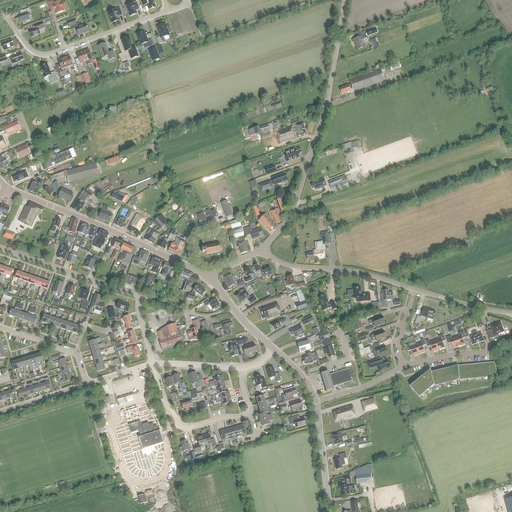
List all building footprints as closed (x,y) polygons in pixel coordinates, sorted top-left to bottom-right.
[(61,2),(60,1),(55,3),(53,0),(51,0),(47,2),(49,8),(53,6),(56,14),(64,11),(63,10),(67,8),(64,1),(61,2)] [(149,10),(156,7),(155,6),(156,5),(155,2),(154,3),(153,0),(141,0),(143,4),(146,2),(149,10)] [(125,6),(129,16),(137,14),(136,10),(139,9),(137,2),(133,3),(125,6)] [(25,13),(18,16),(21,24),(20,22),(25,20),(26,22),(30,20),(29,19),(29,17),(31,16),(29,12),(30,11),(29,8),(24,10),(25,13)] [(111,23),(120,20),(118,17),(119,16),(122,15),(119,8),(116,9),(115,9),(107,12),(111,23)] [(35,28),(29,31),(31,37),(40,34),(38,30),(41,29),(45,28),(43,22),(34,25),(35,28)] [(78,35),(88,31),(86,24),(75,27),(78,35)] [(160,35),(156,36),(159,44),(165,42),(163,38),(169,36),(168,33),(171,32),(169,27),(167,28),(167,27),(166,28),(165,24),(157,27),(160,35)] [(377,33),(375,28),(366,31),(367,36),(377,33)] [(144,31),(137,34),(140,45),(144,44),(145,48),(152,46),(149,39),(147,39),(146,36),(144,31)] [(363,43),(367,42),(368,40),(365,32),(358,35),(359,38),(353,40),(355,45),(356,44),(358,50),(365,48),(363,43)] [(129,37),(121,40),(125,51),(128,50),(131,59),(138,56),(135,46),(133,47),(129,37)] [(14,46),(11,40),(6,42),(5,41),(1,43),(4,51),(10,48),(14,46)] [(109,53),(105,43),(98,46),(102,58),(108,56),(109,60),(115,58),(113,51),(109,53)] [(149,50),(152,61),(159,58),(155,48),(149,50)] [(82,52),(86,62),(92,59),(88,49),(82,52)] [(86,62),(82,52),(77,54),(80,64),(86,62)] [(23,59),(21,54),(15,56),(15,55),(10,57),(13,64),(20,61),(19,60),(23,59)] [(64,58),(68,69),(71,68),(72,71),(74,70),(70,56),(64,58)] [(64,58),(58,61),(61,69),(58,71),(61,80),(65,79),(64,76),(69,74),(68,69),(64,58)] [(400,68),(398,63),(389,67),(391,72),(400,68)] [(41,70),(41,71),(40,72),(41,73),(42,74),(43,73),(44,78),(48,76),(51,84),(58,81),(55,72),(54,72),(51,74),(47,64),(40,67),(41,70)] [(353,91),(361,88),(384,80),(380,69),(349,80),(351,84),(348,85),(343,87),(340,89),(342,94),(345,93),(350,91),(350,89),(352,89),(353,91)] [(87,73),(81,75),(84,83),(90,81),(87,73)] [(17,122),(4,127),(7,135),(20,129),(17,122)] [(297,136),(306,134),(303,124),(296,126),(295,123),(291,124),(292,126),(276,131),(280,143),(295,138),(294,133),(296,132),(297,136)] [(269,131),(268,125),(248,130),(250,136),(269,131)] [(357,140),(342,145),(345,154),(360,149),(357,140)] [(18,149),(15,150),(19,158),(21,157),(30,153),(27,145),(18,149)] [(299,153),(301,152),(300,148),(296,149),(295,148),(283,153),(286,162),(299,157),(298,155),(300,154),(299,153)] [(51,163),(54,162),(55,165),(72,158),(69,150),(49,158),(51,163)] [(140,153),(143,161),(147,160),(145,157),(149,155),(147,150),(140,153)] [(121,155),(110,160),(106,161),(108,166),(119,161),(123,159),(121,155)] [(4,159),(2,156),(0,156),(0,167),(1,169),(3,168),(4,171),(8,168),(6,165),(9,163),(5,158),(4,159)] [(64,171),(50,176),(52,180),(64,176),(67,175),(69,182),(99,174),(96,163),(64,171)] [(267,175),(276,171),(274,165),(264,169),(267,175)] [(11,184),(23,180),(21,173),(9,177),(11,184)] [(286,181),(286,180),(287,180),(284,173),(271,178),(272,180),(269,181),(259,185),(261,191),(272,187),(271,185),(274,184),(274,185),(282,182),(282,183),(283,184),(284,184),(285,183),(286,183),(286,181)] [(345,176),(329,182),(332,189),(348,183),(345,176)] [(41,180),(38,178),(36,182),(34,181),(31,182),(28,190),(35,193),(41,180)] [(316,181),(316,183),(311,185),(313,189),(315,188),(315,190),(318,188),(319,189),(322,188),(322,187),(326,185),(323,178),(316,181)] [(50,185),(52,183),(49,180),(44,184),(46,186),(47,185),(48,186),(44,190),(50,196),(56,191),(50,185)] [(69,200),(72,193),(62,188),(59,196),(62,198),(62,197),(69,200)] [(87,191),(85,189),(71,208),(77,212),(78,212),(80,209),(84,204),(83,203),(85,201),(85,202),(88,198),(89,199),(94,192),(88,188),(87,191)] [(111,197),(117,199),(122,202),(125,197),(113,192),(111,197)] [(277,204),(279,208),(276,210),(275,209),(270,211),(272,217),(273,217),(276,223),(280,222),(277,214),(285,211),(282,202),(281,202),(280,198),(275,200),(277,204)] [(227,217),(232,215),(228,206),(227,201),(221,203),(223,208),(227,217)] [(41,214),(43,209),(30,202),(28,207),(25,206),(18,221),(31,227),(38,212),(41,214)] [(263,202),(256,205),(256,206),(253,207),(256,216),(259,215),(257,209),(259,209),(260,208),(265,206),(263,202)] [(8,214),(10,208),(2,205),(0,208),(0,212),(2,213),(3,212),(4,212),(3,215),(6,217),(8,214)] [(104,205),(98,217),(109,222),(112,214),(106,212),(108,207),(104,205)] [(203,213),(197,215),(199,219),(198,219),(200,224),(206,222),(206,223),(213,220),(212,218),(218,216),(215,210),(210,212),(210,213),(204,216),(203,213)] [(128,230),(136,235),(138,231),(139,231),(141,228),(142,229),(145,224),(141,221),(143,218),(137,214),(130,225),(131,226),(128,230)] [(158,217),(153,222),(159,229),(164,224),(166,226),(169,223),(162,214),(158,217)] [(269,218),(265,214),(261,218),(261,221),(267,227),(267,226),(270,229),(273,226),(270,223),(271,222),(269,221),(268,221),(267,220),(269,218)] [(122,228),(126,219),(122,217),(122,218),(119,217),(116,225),(122,228)] [(59,224),(61,220),(56,218),(55,222),(54,222),(51,230),(55,232),(56,227),(58,228),(60,224),(59,224)] [(74,233),(78,221),(72,219),(68,231),(71,232),(71,233),(73,234),(74,233)] [(238,242),(241,253),(248,251),(244,235),(239,219),(230,222),(234,238),(238,237),(240,242),(238,242)] [(88,227),(89,225),(82,222),(78,232),(85,235),(85,234),(88,227)] [(91,228),(89,227),(85,237),(87,238),(89,235),(93,238),(97,229),(92,227),(91,228)] [(252,231),(251,227),(244,229),(246,236),(251,234),(253,240),(258,238),(263,236),(261,228),(252,231)] [(158,239),(161,234),(150,229),(147,234),(148,235),(145,239),(154,244),(157,239),(158,239)] [(13,240),(15,234),(5,230),(3,237),(13,240)] [(107,239),(109,234),(100,230),(99,233),(97,232),(96,235),(96,236),(93,242),(94,243),(93,246),(100,249),(102,245),(103,245),(106,238),(107,239)] [(320,235),(322,242),(322,245),(323,245),(331,243),(329,233),(328,234),(327,231),(320,232),(321,235),(320,235)] [(167,239),(164,238),(163,241),(160,239),(157,246),(164,249),(165,246),(166,246),(167,243),(166,243),(167,242),(166,242),(167,239)] [(182,251),(186,242),(176,238),(174,243),(172,242),(168,251),(179,256),(181,251),(182,251)] [(61,245),(57,256),(57,258),(60,259),(61,258),(64,259),(68,247),(67,246),(68,243),(60,240),(58,244),(61,245)] [(119,250),(122,243),(115,240),(113,243),(111,247),(119,250)] [(322,245),(322,242),(318,243),(319,250),(312,251),(312,252),(306,254),(307,259),(309,259),(309,261),(314,260),(315,264),(319,263),(319,259),(325,258),(323,249),(323,245),(322,245)] [(135,249),(123,243),(119,252),(122,253),(120,256),(118,260),(119,261),(119,262),(120,262),(120,261),(122,262),(119,269),(125,272),(135,249)] [(205,248),(201,248),(202,253),(206,252),(206,254),(218,251),(219,251),(220,251),(221,250),(221,249),(222,248),(222,247),(222,246),(221,245),(220,244),(219,244),(218,244),(217,244),(205,246),(205,248)] [(115,250),(111,258),(116,260),(119,252),(115,250)] [(149,254),(141,251),(138,258),(133,256),(131,263),(139,265),(140,261),(146,263),(149,254)] [(73,264),(76,256),(70,254),(67,261),(73,264)] [(88,258),(84,267),(92,270),(94,264),(98,265),(101,259),(94,256),(92,260),(88,258)] [(154,269),(157,271),(159,268),(160,266),(162,261),(153,257),(150,264),(151,265),(150,266),(152,266),(152,265),(155,267),(154,269)] [(166,278),(167,276),(172,266),(165,262),(162,268),(164,269),(160,275),(166,278)] [(258,264),(253,266),(253,267),(254,267),(256,272),(256,273),(260,271),(262,275),(263,275),(263,277),(268,275),(269,276),(272,274),(271,271),(270,267),(262,270),(261,267),(259,268),(258,265),(258,264)] [(4,274),(3,276),(5,276),(6,275),(10,276),(12,270),(6,268),(4,274)] [(250,271),(248,268),(244,269),(246,273),(245,273),(246,277),(247,276),(248,278),(244,280),(245,282),(252,279),(252,278),(251,279),(250,275),(252,274),(250,271)] [(189,281),(192,273),(182,269),(178,278),(184,280),(185,284),(184,287),(180,290),(186,292),(187,289),(188,290),(192,284),(188,282),(189,281)] [(21,280),(23,274),(17,271),(15,278),(19,279),(18,281),(20,282),(21,280)] [(23,281),(28,282),(30,276),(23,274),(21,280),(20,282),(22,283),(23,281)] [(125,283),(131,286),(130,286),(131,284),(134,285),(137,278),(127,275),(125,282),(125,283)] [(234,282),(231,275),(224,278),(229,287),(232,286),(233,289),(238,287),(236,282),(234,282)] [(30,276),(28,282),(34,285),(36,278),(30,276)] [(288,281),(286,281),(287,287),(291,286),(292,288),(297,287),(297,288),(305,286),(304,281),(296,283),(297,284),(295,285),(293,276),(287,277),(288,281)] [(41,287),(43,281),(36,278),(34,285),(34,287),(36,288),(37,285),(41,287)] [(41,287),(40,289),(42,290),(43,288),(47,289),(49,283),(43,281),(41,287)] [(59,294),(63,284),(57,281),(55,288),(53,287),(52,291),(59,294)] [(64,298),(67,299),(69,294),(72,295),(75,287),(69,285),(66,293),(65,293),(64,298)] [(205,291),(197,285),(193,290),(191,294),(188,293),(187,298),(193,299),(194,295),(196,292),(201,296),(205,291)] [(353,295),(353,298),(357,298),(357,302),(370,301),(369,294),(364,294),(363,294),(363,295),(361,295),(360,287),(352,288),(352,291),(347,291),(348,295),(344,296),(353,295)] [(240,292),(239,292),(235,295),(240,303),(247,297),(248,299),(251,303),(257,299),(254,295),(250,297),(248,295),(245,290),(244,289),(242,290),(242,289),(240,291),(240,292)] [(83,300),(80,306),(87,309),(89,303),(85,301),(85,300),(86,300),(89,292),(82,290),(82,291),(80,290),(77,297),(79,298),(83,300)] [(381,293),(382,308),(387,307),(387,300),(393,300),(393,293),(388,293),(388,290),(383,291),(383,293),(381,293)] [(92,302),(90,306),(94,307),(93,309),(101,311),(103,305),(98,303),(100,300),(99,300),(100,296),(95,294),(94,298),(93,297),(92,302)] [(327,301),(324,295),(319,298),(320,301),(319,301),(323,310),(332,306),(333,309),(337,308),(334,301),(330,303),(331,304),(329,305),(328,301),(327,301)] [(214,297),(209,301),(207,298),(202,302),(205,307),(209,305),(212,309),(214,308),(215,309),(219,306),(218,305),(219,305),(217,301),(214,297)] [(54,299),(51,306),(57,308),(59,301),(54,299)] [(123,303),(124,302),(119,301),(117,304),(120,305),(118,309),(127,311),(129,305),(123,303)] [(307,307),(305,301),(296,305),(298,310),(307,307)] [(265,306),(265,307),(259,310),(263,318),(267,317),(268,318),(271,317),(271,316),(280,313),(276,302),(265,306)] [(9,315),(16,317),(18,311),(19,308),(15,307),(14,310),(11,309),(9,315)] [(28,321),(31,312),(33,308),(31,307),(30,307),(28,311),(27,314),(24,313),(22,319),(28,321)] [(18,311),(16,317),(22,319),(24,313),(21,312),(22,309),(19,308),(18,311)] [(34,314),(36,309),(33,308),(31,312),(28,321),(35,324),(37,318),(33,317),(34,314)] [(417,316),(416,322),(419,323),(420,319),(423,320),(424,317),(428,318),(427,320),(430,321),(430,322),(431,322),(432,322),(433,319),(435,312),(430,310),(424,308),(421,317),(417,316)] [(43,314),(44,315),(41,322),(48,324),(50,317),(49,316),(46,315),(47,311),(45,311),(43,314)] [(51,317),(53,313),(50,313),(49,316),(50,317),(48,324),(53,326),(56,319),(55,318),(51,317)] [(62,321),(61,320),(57,319),(59,315),(56,315),(55,318),(56,319),(53,326),(59,328),(62,321)] [(121,324),(125,323),(130,322),(128,315),(123,317),(120,318),(121,320),(120,321),(121,324)] [(305,322),(306,324),(313,320),(311,315),(301,320),(303,324),(305,322)] [(65,317),(62,316),(61,320),(62,321),(59,328),(65,330),(68,323),(67,322),(63,321),(65,317)] [(382,316),(369,321),(370,324),(373,323),(375,327),(384,323),(382,316)] [(73,325),(73,324),(69,323),(70,319),(68,318),(67,322),(68,323),(65,330),(71,332),(73,325)] [(278,321),(278,320),(270,325),(273,330),(281,326),(280,324),(285,321),(284,318),(278,321)] [(359,319),(351,322),(355,331),(363,328),(359,319)] [(80,327),(75,325),(76,321),(74,320),(73,324),(73,325),(71,332),(77,334),(80,327)] [(199,337),(197,330),(201,329),(198,320),(193,321),(195,328),(191,329),(192,331),(187,332),(190,340),(195,338),(195,339),(199,338),(198,337),(199,337)] [(231,333),(229,327),(232,325),(231,321),(229,322),(229,320),(221,323),(221,324),(218,325),(218,324),(213,325),(215,329),(222,327),(224,335),(231,333)] [(496,324),(491,326),(492,329),(486,331),(489,339),(499,336),(498,333),(503,332),(501,326),(502,325),(501,322),(496,323),(496,324)] [(176,326),(175,323),(166,325),(167,326),(161,330),(157,332),(160,340),(159,341),(161,347),(162,349),(168,347),(173,345),(179,344),(179,342),(178,338),(182,337),(179,328),(182,328),(181,325),(176,326)] [(304,333),(300,325),(294,327),(295,328),(289,331),(291,335),(294,334),(296,337),(304,333)] [(383,331),(371,335),(370,337),(372,341),(374,341),(376,341),(377,342),(382,340),(382,338),(385,337),(383,331)] [(456,337),(459,347),(463,345),(465,344),(463,338),(466,337),(464,331),(458,333),(459,336),(456,337)] [(473,336),(470,338),(473,345),(477,343),(477,344),(480,343),(480,342),(484,341),(481,333),(478,335),(477,331),(472,333),(473,336)] [(319,336),(321,341),(329,338),(327,332),(319,334),(319,336)] [(370,338),(367,332),(357,336),(355,337),(357,343),(359,342),(370,338)] [(439,339),(436,340),(439,350),(445,348),(443,342),(446,340),(444,334),(438,336),(439,339)] [(459,347),(456,337),(452,338),(451,336),(446,338),(448,344),(451,343),(453,349),(456,348),(459,347)] [(243,346),(242,344),(247,342),(245,337),(243,338),(237,339),(239,345),(240,349),(243,348),(243,347),(243,346)] [(90,348),(98,345),(97,345),(96,341),(100,340),(100,338),(96,339),(88,342),(90,348)] [(422,342),(416,345),(419,354),(425,352),(423,346),(426,345),(424,339),(421,340),(422,342)] [(240,350),(237,340),(230,342),(231,346),(228,347),(231,357),(238,355),(237,351),(240,350)] [(439,350),(436,340),(430,342),(429,340),(426,341),(428,347),(431,346),(433,352),(439,350)] [(92,354),(99,351),(99,350),(98,347),(102,346),(101,343),(97,345),(98,345),(90,348),(92,354)] [(256,351),(254,343),(243,346),(243,347),(243,348),(245,355),(256,351)] [(312,344),(298,348),(300,352),(310,349),(310,348),(313,347),(312,344)] [(387,352),(384,346),(380,347),(379,344),(371,347),(373,353),(376,352),(377,355),(387,352)] [(419,354),(416,345),(410,347),(409,344),(406,345),(408,351),(411,350),(413,356),(419,354)] [(134,347),(133,345),(126,347),(128,353),(133,351),(134,356),(140,355),(137,346),(134,347)] [(329,358),(335,356),(332,346),(326,348),(329,358)] [(94,359),(101,357),(101,356),(100,353),(104,351),(103,349),(99,350),(99,351),(92,354),(94,359)] [(303,362),(302,362),(303,364),(305,364),(305,365),(309,363),(311,364),(312,363),(313,361),(318,360),(317,356),(316,352),(311,354),(306,355),(307,356),(303,358),(303,360),(303,361),(303,362)] [(37,363),(40,362),(41,366),(44,365),(40,353),(34,355),(37,363)] [(31,365),(34,364),(36,367),(38,367),(37,363),(34,355),(29,357),(31,365)] [(95,366),(103,363),(103,362),(102,358),(106,357),(105,355),(101,356),(101,357),(94,359),(95,366)] [(25,367),(29,366),(30,369),(32,368),(31,365),(29,357),(23,359),(25,367)] [(58,363),(59,368),(67,365),(65,358),(57,361),(53,362),(54,364),(58,363)] [(390,367),(387,359),(381,362),(380,358),(369,362),(371,368),(377,366),(379,371),(390,367)] [(19,368),(20,368),(23,367),(25,375),(28,374),(25,367),(23,359),(17,360),(19,368)] [(20,368),(19,368),(17,360),(11,362),(14,370),(17,369),(18,373),(21,372),(20,368)] [(103,362),(103,363),(95,366),(97,372),(105,369),(103,365),(107,364),(107,361),(103,362)] [(490,380),(499,378),(495,362),(487,363),(488,375),(489,375),(490,380)] [(477,364),(479,376),(488,375),(487,363),(477,364)] [(479,376),(477,364),(468,365),(469,377),(479,376)] [(62,375),(69,372),(67,365),(59,368),(61,373),(57,374),(58,376),(62,375)] [(469,377),(468,365),(458,366),(459,379),(469,377)] [(275,374),(273,367),(266,369),(269,378),(275,377),(276,382),(281,380),(279,373),(275,374)] [(418,396),(420,398),(432,388),(431,388),(434,386),(434,387),(458,381),(458,380),(455,368),(427,375),(423,378),(422,377),(410,387),(418,396)] [(350,369),(348,369),(329,375),(328,371),(321,373),(326,391),(333,389),(332,386),(351,381),(350,378),(352,377),(350,369)] [(62,375),(63,380),(59,381),(60,383),(72,380),(69,372),(62,375)] [(198,381),(196,372),(189,374),(191,384),(195,383),(197,388),(203,386),(202,380),(198,381)] [(183,380),(180,381),(178,374),(172,376),(173,377),(172,377),(174,385),(175,384),(175,385),(177,385),(178,384),(178,383),(179,388),(178,388),(180,393),(186,391),(187,393),(183,379),(183,380)] [(209,383),(210,385),(224,381),(222,375),(213,378),(214,381),(209,383)] [(253,380),(253,381),(253,383),(254,384),(255,383),(256,386),(261,385),(262,389),(267,388),(265,381),(264,378),(261,379),(260,376),(254,377),(255,380),(253,380)] [(174,385),(172,377),(165,379),(167,388),(173,386),(173,385),(174,385)] [(40,384),(42,391),(50,388),(48,381),(47,380),(46,381),(46,382),(40,384)] [(224,381),(210,385),(210,387),(215,386),(216,389),(225,386),(224,381)] [(33,386),(35,393),(42,391),(40,384),(40,382),(38,383),(38,384),(33,386)] [(24,387),(25,388),(27,396),(35,393),(33,386),(32,385),(30,386),(31,387),(26,388),(25,384),(24,385),(24,387)] [(27,396),(25,388),(24,387),(24,385),(21,386),(22,389),(23,389),(17,391),(19,398),(27,396)] [(219,394),(227,392),(225,386),(216,389),(211,390),(212,393),(216,392),(217,395),(219,394)] [(297,394),(295,388),(284,391),(287,400),(293,398),(292,395),(297,394)] [(4,392),(6,399),(14,396),(11,390),(11,389),(9,389),(9,390),(4,392)] [(227,392),(219,394),(220,397),(216,398),(216,401),(230,397),(229,391),(227,392)] [(151,393),(144,395),(147,403),(153,401),(151,393)] [(257,404),(266,401),(265,400),(265,397),(267,396),(266,393),(263,395),(263,396),(255,398),(257,404)] [(100,399),(102,405),(111,403),(109,396),(103,398),(100,399)] [(230,397),(216,401),(217,403),(222,402),(222,405),(232,403),(230,397)] [(266,401),(257,404),(259,409),(267,407),(267,406),(266,403),(269,402),(269,403),(273,402),(273,399),(268,400),(265,400),(266,401)] [(374,399),(362,403),(365,412),(372,410),(371,407),(376,405),(374,399)] [(192,406),(190,400),(181,403),(183,409),(192,406)] [(300,400),(290,403),(292,411),(296,410),(296,409),(302,407),(300,400)] [(127,423),(114,427),(119,443),(120,445),(122,454),(123,456),(126,464),(128,468),(130,471),(132,474),(135,476),(138,477),(142,478),(145,478),(145,477),(147,477),(147,478),(150,478),(151,477),(153,476),(153,475),(154,474),(155,475),(158,473),(160,470),(162,467),(163,464),(164,460),(164,457),(163,453),(163,451),(160,452),(159,453),(158,450),(159,449),(161,448),(160,445),(160,444),(163,443),(159,431),(158,431),(158,430),(157,425),(155,419),(151,420),(148,421),(146,415),(149,415),(149,414),(146,405),(137,408),(139,417),(127,421),(127,423)] [(270,405),(267,406),(267,407),(259,409),(260,415),(269,412),(268,408),(270,408),(270,405)] [(340,409),(340,410),(333,412),(336,421),(340,420),(341,423),(342,423),(342,425),(345,424),(343,420),(355,417),(352,405),(340,409)] [(137,408),(124,412),(124,413),(127,421),(139,417),(137,408)] [(269,412),(260,415),(259,415),(260,420),(272,417),(272,414),(268,415),(267,413),(269,412)] [(294,423),(296,428),(306,425),(304,418),(297,420),(296,416),(289,418),(290,424),(294,423)] [(359,416),(353,418),(356,427),(362,425),(359,416)] [(272,417),(260,420),(262,426),(270,424),(269,421),(273,420),(272,417)] [(243,424),(237,426),(240,436),(243,435),(243,437),(246,436),(243,424)] [(240,436),(237,426),(231,428),(234,439),(237,438),(237,437),(240,436)] [(233,446),(236,445),(234,439),(231,428),(225,429),(228,439),(231,438),(232,440),(233,446)] [(228,439),(225,429),(220,431),(223,443),(226,442),(226,440),(228,439)] [(343,443),(342,437),(347,436),(346,432),(341,433),(338,434),(332,435),(334,445),(340,443),(341,444),(343,443)] [(209,434),(203,436),(206,445),(211,444),(212,444),(213,447),(216,446),(214,439),(210,440),(209,434)] [(200,447),(206,445),(203,436),(197,437),(199,444),(193,446),(195,453),(201,451),(200,447)] [(180,447),(179,448),(180,450),(180,451),(181,452),(183,451),(186,450),(186,452),(191,451),(188,442),(186,443),(186,440),(180,442),(182,446),(180,447)] [(339,455),(340,459),(334,460),(336,469),(342,468),(342,465),(345,465),(343,458),(346,458),(345,453),(339,455)] [(358,471),(355,472),(356,483),(368,481),(367,474),(358,475),(358,471)] [(346,490),(347,494),(355,493),(354,487),(349,487),(349,484),(351,483),(350,478),(344,478),(344,481),(342,482),(342,483),(339,484),(340,493),(341,493),(340,491),(346,490)] [(147,502),(145,494),(138,496),(140,504),(147,502)] [(489,511),(486,500),(467,505),(468,511),(489,511)]
